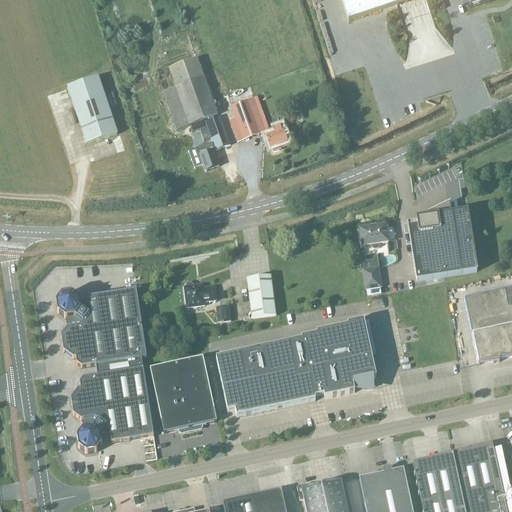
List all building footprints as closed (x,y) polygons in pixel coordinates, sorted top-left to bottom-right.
[(341,0),(348,21),(414,0),(467,0),(470,9),(498,0),(341,0)] [(197,61),(169,72),(177,91),(163,95),(178,135),(192,130),(205,125),(206,125),(213,144),(216,151),(229,146),(197,61)] [(67,89),(86,146),(117,136),(98,78),(67,89)] [(235,119),(229,121),(237,143),(265,133),(257,111),(253,100),(230,107),(235,119)] [(299,108),(292,111),(295,120),(302,118),(299,108)] [(192,130),(193,134),(200,131),(204,143),(210,140),(205,125),(192,130)] [(275,153),(279,152),(281,150),(280,146),(281,146),(286,144),(280,127),(267,132),(269,137),(266,138),(270,150),(271,150),(272,153),(275,153)] [(213,144),(197,150),(201,160),(205,172),(218,168),(221,166),(216,151),(213,144)] [(408,230),(417,283),(462,275),(477,273),(467,213),(453,215),(451,215),(450,205),(450,204),(450,203),(426,215),(426,216),(428,215),(429,219),(416,221),(417,229),(408,230)] [(369,229),(370,229),(359,231),(362,248),(371,247),(371,248),(373,249),(374,250),(376,250),(377,250),(378,249),(379,247),(379,245),(388,244),(386,227),(375,229),(375,228),(369,229)] [(378,274),(378,272),(379,272),(379,271),(379,269),(377,257),(376,257),(374,260),(374,261),(362,263),(363,274),(366,291),(381,288),(380,287),(379,281),(379,279),(378,274)] [(252,321),(251,321),(276,318),(276,317),(276,318),(271,278),(271,277),(267,278),(267,279),(250,281),(250,280),(246,281),(247,281),(252,321)] [(202,286),(193,288),(193,286),(192,285),(190,284),(188,284),(186,285),(185,287),(186,289),(184,289),(187,310),(205,307),(205,304),(216,303),(214,289),(202,290),(202,286)] [(511,326),(508,309),(504,290),(464,299),(478,366),(480,366),(479,363),(482,363),(489,362),(492,361),(493,364),(494,363),(494,362),(498,361),(498,363),(499,363),(499,360),(502,360),(509,358),(511,358),(511,326)] [(81,370),(96,367),(141,360),(146,360),(136,292),(117,295),(117,296),(108,297),(107,297),(89,299),(90,303),(80,304),(80,301),(72,295),(62,297),(56,305),(57,315),(66,321),(69,320),(71,330),(67,330),(61,338),(63,353),(73,361),(76,360),(77,366),(81,370)] [(222,324),(230,323),(229,308),(220,309),(222,324)] [(324,400),(354,394),(354,390),(373,389),(372,380),(376,379),(363,323),(347,326),(348,328),(316,335),(317,337),(301,340),(301,342),(216,360),(228,415),(235,413),(236,419),(315,402),(314,396),(323,394),(324,400)] [(203,359),(176,365),(191,434),(201,432),(202,430),(201,427),(217,424),(203,359)] [(141,360),(96,367),(97,378),(83,380),(80,385),(81,391),(78,391),(71,401),(73,416),(81,422),(85,422),(86,431),(82,432),(77,440),(78,450),(86,456),(96,454),(102,446),(102,444),(111,442),(111,445),(153,438),(141,360)] [(191,434),(176,365),(150,371),(164,435),(178,432),(178,435),(180,436),(191,434)] [(452,455),(452,457),(463,504),(503,495),(493,452),(492,446),(452,455)] [(464,511),(511,511),(511,504),(500,451),(493,452),(503,495),(463,504),(464,511)] [(464,511),(463,504),(452,457),(412,465),(422,511),(464,511)] [(385,469),(383,472),(384,475),(359,480),(366,511),(412,511),(403,470),(392,473),(391,470),(389,469),(385,469)] [(346,511),(341,483),(313,489),(312,485),(297,488),(300,502),(304,501),(305,511),(346,511)] [(254,511),(285,511),(281,492),(252,498),(254,511)] [(223,504),(224,511),(254,511),(252,498),(223,504)]
